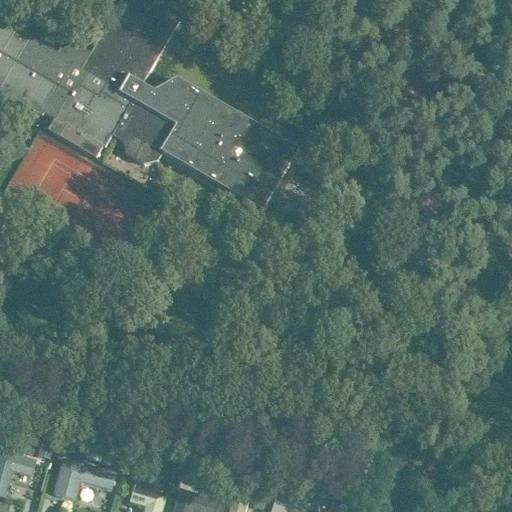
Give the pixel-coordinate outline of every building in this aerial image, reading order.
[(300,152),(177,82),(154,94),(142,87),(192,0),(122,0),(90,55),(76,47),(60,50),(56,57),(0,25),(0,93),(43,118),(45,115),(66,127),(60,139),(95,160),(102,149),(104,150),(111,138),(122,144),(126,157),(144,167),(158,164),(162,156),(263,214),(300,152)] [(9,450),(13,434),(5,432),(1,448),(9,450)] [(19,435),(15,451),(34,456),(38,440),(19,435)] [(38,458),(51,461),(56,445),(43,441),(38,458)] [(2,452),(1,452),(0,455),(0,498),(6,500),(13,474),(33,479),(38,462),(20,457),(2,452)] [(107,452),(103,466),(117,470),(121,456),(107,452)] [(118,476),(65,461),(55,496),(78,502),(82,485),(114,493),(118,476)] [(132,467),(128,479),(149,486),(153,473),(132,467)] [(212,493),(227,498),(232,483),(217,478),(212,493)] [(281,485),(278,497),(299,503),(302,491),(281,485)] [(135,492),(131,504),(147,509),(145,511),(163,511),(169,496),(137,486),(135,492)] [(180,492),(174,511),(217,511),(220,503),(180,492)] [(299,503),(278,497),(273,511),(308,511),(310,507),(299,503)]
